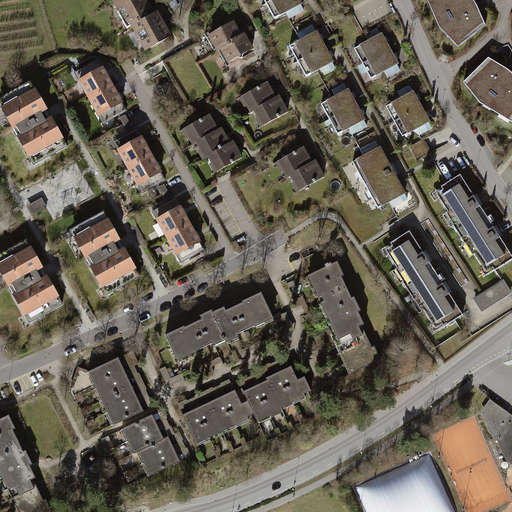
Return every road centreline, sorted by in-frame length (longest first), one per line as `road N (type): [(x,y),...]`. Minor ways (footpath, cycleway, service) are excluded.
road 1 (secondary): [(204,511),(388,423),(511,334)]
road 2 (residential): [(0,378),(231,264)]
road 3 (residential): [(404,0),(452,108),(511,204)]
road 4 (residential): [(231,264),(128,75)]
